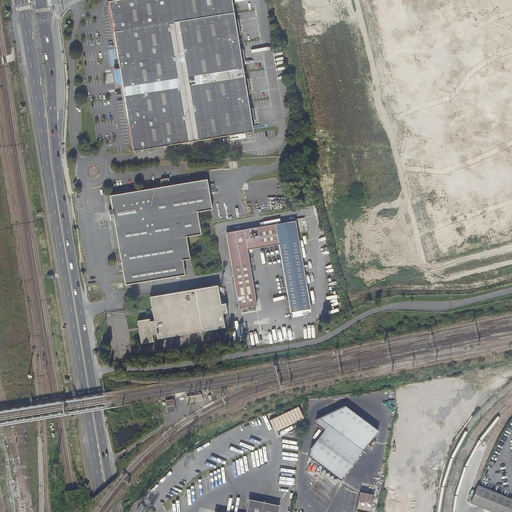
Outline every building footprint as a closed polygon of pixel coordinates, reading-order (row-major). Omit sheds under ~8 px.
[(126,0),(108,3),(119,72),(115,72),(117,86),(122,85),(133,153),(229,137),(244,135),(252,133),(231,0),(126,0)] [(389,56),(386,58),(389,95),(387,95),(389,111),(395,111),(409,137),(411,137),(417,134),(422,144),(420,123),(422,128),(420,103),(434,96),(439,96),(439,88),(437,85),(424,86),(418,74),(420,73),(419,64),(431,63),(426,54),(411,55),(412,59),(407,59),(403,52),(404,65),(399,56),(393,56),(390,58),(389,56)] [(160,187),(109,195),(111,209),(107,210),(109,220),(112,219),(117,248),(123,285),(130,284),(183,275),(181,260),(188,259),(188,256),(185,237),(199,234),(196,212),(210,210),(205,179),(168,186),(167,178),(159,180),(160,187)] [(298,219),(299,227),(306,225),(305,217),(298,219)] [(112,219),(109,220),(114,248),(117,248),(112,219)] [(227,232),(239,309),(241,308),(241,314),(256,311),(255,306),(257,306),(249,250),(280,245),(290,314),(292,313),(293,318),(302,316),(302,312),(310,311),(297,222),(227,232)] [(150,335),(155,334),(156,339),(223,328),(221,314),(225,313),(223,304),(219,305),(216,286),(148,297),(152,321),(148,322),(148,319),(136,321),(140,344),(151,342),(150,335)] [(200,394),(185,397),(186,403),(200,400),(200,394)] [(174,411),(172,400),(164,401),(166,412),(174,411)] [(340,481),(378,431),(345,406),(316,419),(315,424),(324,431),(311,448),(309,458),(340,481)] [(303,419),(297,407),(269,421),(275,432),(303,419)] [(307,465),(307,472),(314,473),(315,466),(307,465)] [(470,503),(492,511),(511,511),(511,499),(477,485),(470,503)] [(385,491),(382,511),(410,511),(412,500),(392,498),(392,492),(385,491)] [(369,511),(373,496),(360,493),(356,511),(358,511),(369,511)] [(245,511),(214,511),(213,511),(277,511),(278,505),(248,499),(245,511)]
